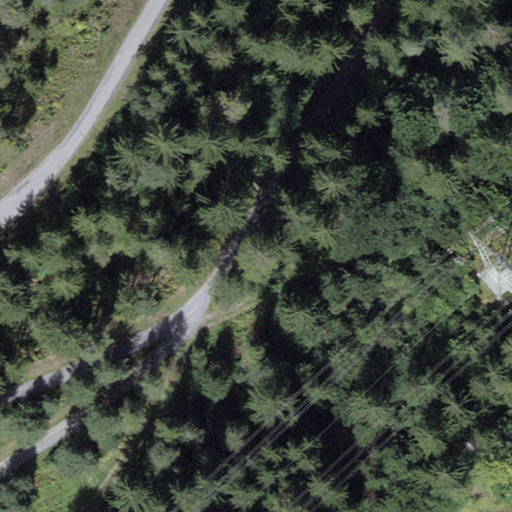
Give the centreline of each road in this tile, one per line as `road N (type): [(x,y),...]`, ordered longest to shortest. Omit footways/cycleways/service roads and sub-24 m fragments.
road 1 (track): [(190,322),(316,124),(416,0)]
road 2 (unclassified): [(0,215),(67,151),(161,0)]
road 3 (track): [(0,468),(145,368),(190,322)]
road 4 (track): [(93,511),(151,429),(190,322)]
road 5 (track): [(190,322),(0,398)]
